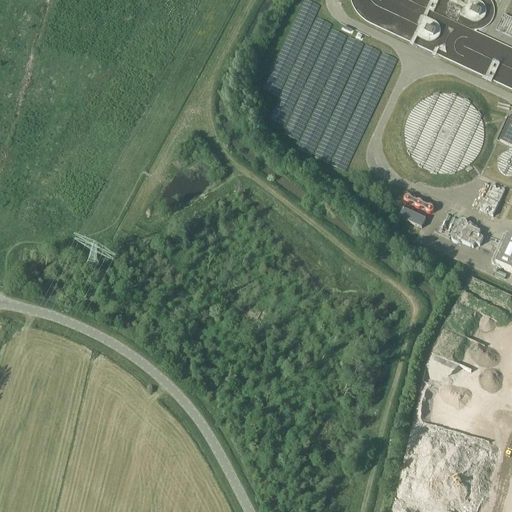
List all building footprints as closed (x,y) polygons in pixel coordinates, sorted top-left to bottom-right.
[(503,28),(511,31),(511,15),(509,14),(503,28)] [(511,117),(500,142),(511,147),(511,117)] [(426,220),(403,209),(399,218),(422,229),(426,220)] [(471,226),(469,225),(468,228),(468,227),(468,226),(467,225),(467,224),(466,223),(465,223),(465,222),(464,222),(463,222),(462,221),(461,221),(461,222),(460,222),(459,222),(458,223),(457,224),(457,225),(452,235),(451,237),(451,238),(451,239),(452,240),(453,242),(454,242),(455,243),(456,243),(457,244),(459,243),(460,243),(461,242),(473,248),(475,244),(480,246),(483,239),(478,237),(480,233),(470,228),(471,226)] [(500,247),(496,254),(492,264),(511,273),(511,240),(504,237),(500,247)]
